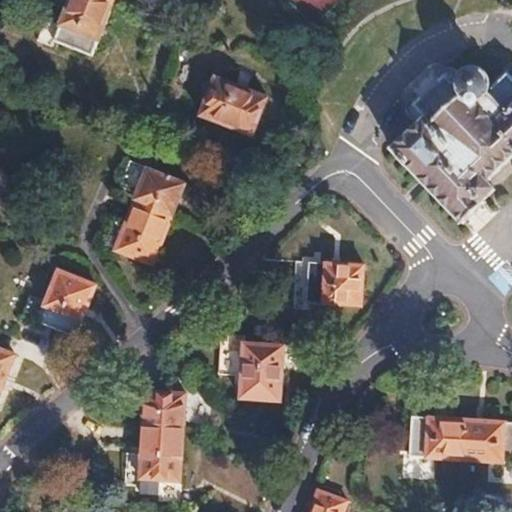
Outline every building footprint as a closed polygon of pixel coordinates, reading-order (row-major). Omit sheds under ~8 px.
[(89,57),(109,5),(96,0),(66,0),(57,24),(43,20),(35,41),(49,46),(51,42),(89,57)] [(511,75),(507,70),(488,88),(486,79),(483,74),(478,71),(474,70),(469,70),(463,73),(459,78),(458,82),(457,86),(460,94),(433,118),(427,113),(393,146),(400,153),(399,155),(406,163),(407,162),(463,221),(485,199),(482,195),(493,185),(485,177),(511,152),(511,75)] [(250,136),(265,98),(213,77),(198,116),(250,136)] [(118,188),(135,194),(144,170),(127,163),(118,188)] [(135,194),(133,200),(171,214),(182,185),(144,170),(135,194)] [(171,214),(133,200),(113,251),(150,266),(171,214)] [(361,266),(291,262),(290,285),(306,285),(305,303),(359,307),(361,266)] [(74,337),(94,287),(56,272),(36,323),(74,337)] [(241,343),(241,336),(219,335),(217,373),(239,375),(238,400),(279,402),(282,345),(241,343)] [(0,389),(14,356),(0,350),(0,389)] [(143,410),(142,426),(184,427),(185,395),(123,391),(122,408),(143,410)] [(406,456),(461,459),(464,419),(408,415),(406,456)] [(511,421),(464,419),(461,459),(511,461),(511,421)] [(184,427),(142,426),(139,480),(180,482),(184,427)] [(317,489),(308,511),(342,511),(347,500),(317,489)]
